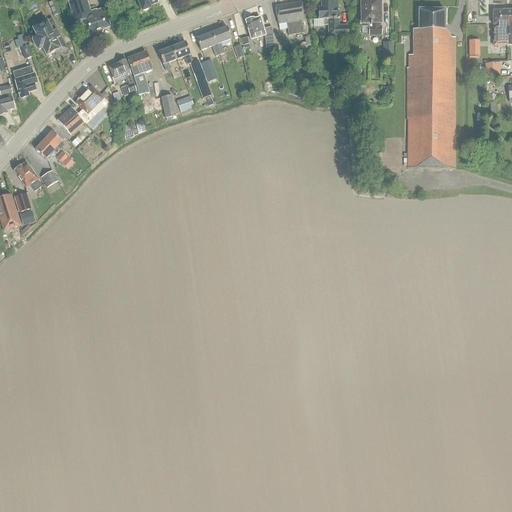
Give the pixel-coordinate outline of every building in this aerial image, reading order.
[(56,0),(49,3),(54,16),(62,13),(56,0)] [(87,35),(109,28),(104,10),(96,13),(95,11),(90,13),(85,0),(78,0),(69,3),(76,25),(83,23),(87,35)] [(148,8),(158,4),(156,0),(135,0),(136,0),(137,1),(141,10),(142,10),(145,12),(147,11),(148,8)] [(369,36),(381,36),(381,27),(380,27),(379,0),(369,0),(368,0),(367,0),(360,0),(360,7),(361,7),(361,28),(369,28),(369,36)] [(329,38),(348,37),(347,26),(338,27),(338,20),(338,13),(337,1),(329,1),(328,1),(321,1),(321,6),(321,9),(318,9),(318,20),(324,20),(324,26),(328,26),(329,38)] [(289,36),(304,34),(301,16),(304,16),(301,3),(275,8),(278,21),(286,20),(286,24),(287,29),(289,36)] [(454,170),(455,38),(451,38),(445,31),(444,31),(444,11),(418,10),(418,30),(413,30),(413,56),(408,56),(408,69),(407,69),(407,119),(408,119),(407,169),(454,170)] [(498,26),(498,29),(495,29),(495,46),(499,46),(507,46),(506,20),(507,18),(507,11),(503,11),(503,12),(493,12),(493,26),(498,26)] [(252,19),(250,18),(247,19),(246,21),(245,21),(251,40),(265,36),(266,47),(274,47),(272,28),(263,30),(260,18),(254,20),(253,19),(252,19)] [(49,22),(48,21),(32,29),(37,38),(33,40),(38,52),(43,50),(47,58),(60,51),(61,53),(67,50),(60,37),(59,38),(56,32),(57,31),(52,20),(49,22)] [(220,44),(231,40),(227,28),(211,34),(220,55),(224,54),(220,44)] [(216,57),(220,55),(211,34),(196,39),(201,52),(212,47),(216,57)] [(468,41),(469,57),(477,57),(477,41),(468,41)] [(393,42),(383,42),(383,57),(393,57),(393,42)] [(193,63),(192,61),(186,43),(172,48),(177,60),(183,58),(186,66),(193,63)] [(240,44),(233,47),(237,58),(244,55),(240,44)] [(28,47),(20,49),(23,60),(32,58),(28,47)] [(168,64),(177,60),(172,48),(159,53),(165,71),(170,70),(168,64)] [(143,74),(152,71),(151,67),(146,54),(144,53),(127,59),(131,71),(136,85),(138,96),(149,94),(147,84),(143,74)] [(211,60),(200,64),(207,83),(218,79),(211,60)] [(127,79),(129,85),(133,84),(134,83),(125,61),(117,64),(118,64),(109,68),(113,79),(112,79),(114,85),(127,79)] [(483,65),(484,76),(500,76),(500,64),(483,65)] [(33,85),(36,84),(31,68),(13,73),(20,99),(28,97),(27,94),(35,91),(33,85)] [(202,71),(194,74),(197,82),(199,81),(200,86),(206,84),(204,79),(205,79),(202,71)] [(5,82),(6,87),(0,88),(0,94),(1,96),(0,96),(0,116),(7,114),(6,112),(14,110),(9,94),(11,94),(9,86),(11,86),(9,80),(5,82)] [(130,94),(136,92),(133,84),(129,85),(126,86),(130,94)] [(86,125),(108,104),(104,100),(100,96),(92,88),(76,104),(83,110),(78,115),(85,123),(86,125)] [(100,96),(104,100),(108,96),(104,92),(100,96)] [(121,102),(118,93),(112,95),(115,104),(118,103),(121,102)] [(166,119),(176,117),(171,96),(161,98),(166,119)] [(178,103),(182,113),(194,108),(190,98),(178,103)] [(85,123),(78,115),(71,108),(57,121),(70,136),(85,123)] [(57,148),(62,142),(52,133),(43,142),(57,154),(60,150),(57,148)] [(76,140),(71,143),(76,148),(80,144),(76,140)] [(53,158),(57,154),(43,142),(35,151),(45,160),(50,155),(53,158)] [(62,153),(59,156),(65,161),(68,158),(62,153)] [(59,156),(56,159),(58,161),(62,164),(65,161),(59,156)] [(68,171),(74,165),(69,160),(63,166),(68,171)] [(34,193),(42,187),(38,180),(26,163),(21,166),(14,171),(26,189),(29,186),(34,192),(34,193)] [(58,182),(52,172),(40,178),(47,189),(58,182)] [(27,194),(15,198),(19,214),(32,210),(27,194)] [(0,219),(4,231),(20,226),(11,196),(0,199),(0,219)] [(32,212),(20,216),(23,227),(35,223),(32,212)]
